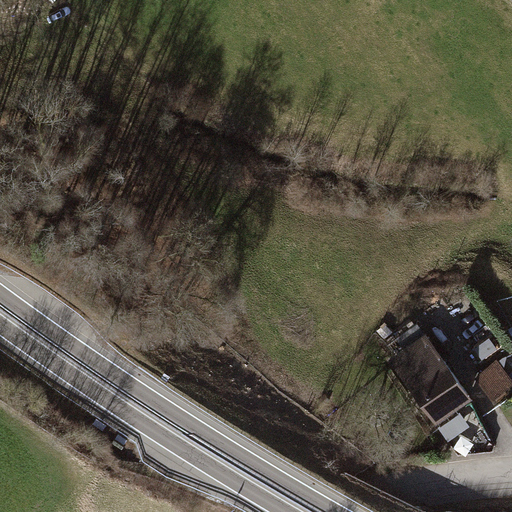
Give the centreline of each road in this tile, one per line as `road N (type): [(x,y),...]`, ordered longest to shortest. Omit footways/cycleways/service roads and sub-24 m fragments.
road 1 (trunk): [(336,511),(146,395),(0,292)]
road 2 (trunk): [(0,325),(284,511)]
road 3 (unclassified): [(329,511),(376,496),(511,476)]
road 4 (unknown): [(436,328),(511,428)]
